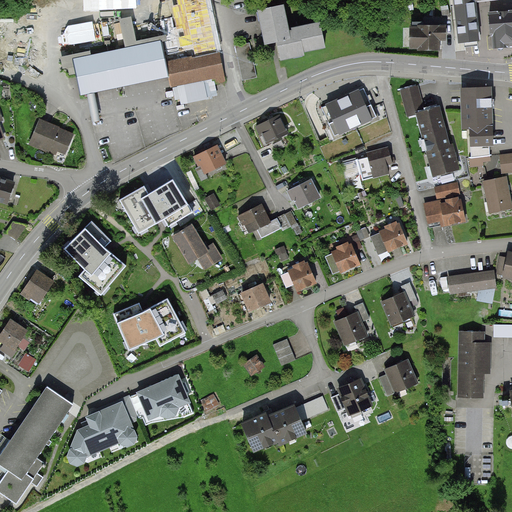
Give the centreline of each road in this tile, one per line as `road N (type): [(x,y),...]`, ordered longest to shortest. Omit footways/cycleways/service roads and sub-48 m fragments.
road 1 (tertiary): [(90,191),(338,67),(380,61),(511,73)]
road 2 (residential): [(232,415),(314,381),(321,371),(307,322),(313,301),(415,259),(511,243)]
road 3 (tertiary): [(0,289),(51,223),(90,191)]
